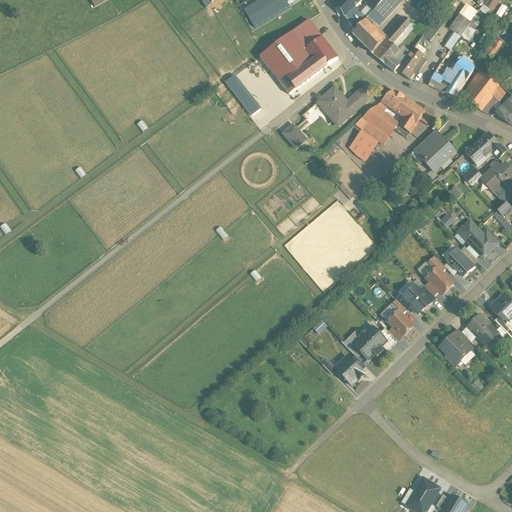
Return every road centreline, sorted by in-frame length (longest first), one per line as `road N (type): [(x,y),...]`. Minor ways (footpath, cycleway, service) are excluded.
road 1 (track): [(0,344),(358,53)]
road 2 (track): [(348,511),(0,304)]
road 3 (residential): [(511,135),(386,79),(343,37),(322,0)]
road 4 (residential): [(511,253),(362,399)]
road 5 (residential): [(484,498),(419,459),(362,399)]
road 6 (track): [(353,409),(307,453),(270,511)]
